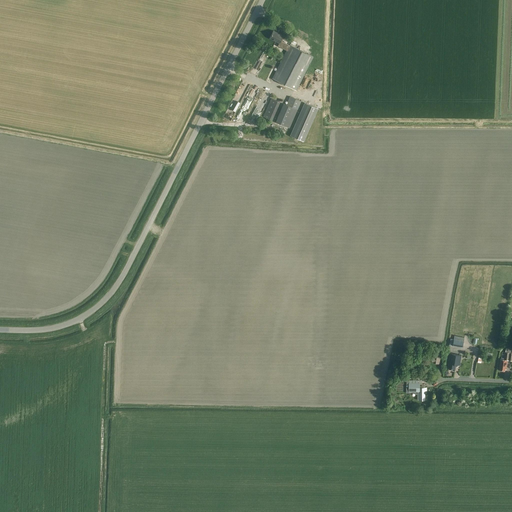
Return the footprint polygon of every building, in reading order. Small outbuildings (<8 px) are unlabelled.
[(283,35),(273,30),(269,38),(279,43),(277,46),(286,50),(272,78),(297,90),(313,57),(295,47),(297,43),(292,40),(290,45),(281,41),(283,35)] [(301,102),(290,97),(287,105),(284,103),(276,122),(290,128),(301,102)] [(263,117),(272,121),(280,102),(271,98),(263,117)] [(318,109),(304,103),(290,135),(304,142),(318,109)] [(463,347),(464,341),(465,338),(455,336),(453,346),(463,347)] [(511,349),(506,348),(505,360),(501,359),(499,370),(505,371),(505,369),(506,369),(508,360),(511,360),(511,349),(510,350),(511,349)] [(462,355),(451,353),(448,368),(455,370),(456,364),(460,365),(462,355)] [(439,362),(441,355),(436,354),(436,355),(434,355),(433,358),(432,358),(431,362),(434,362),(434,363),(438,364),(439,364),(439,362)] [(420,383),(409,383),(409,391),(418,392),(418,400),(425,400),(425,397),(427,397),(427,388),(420,388),(420,383)]
